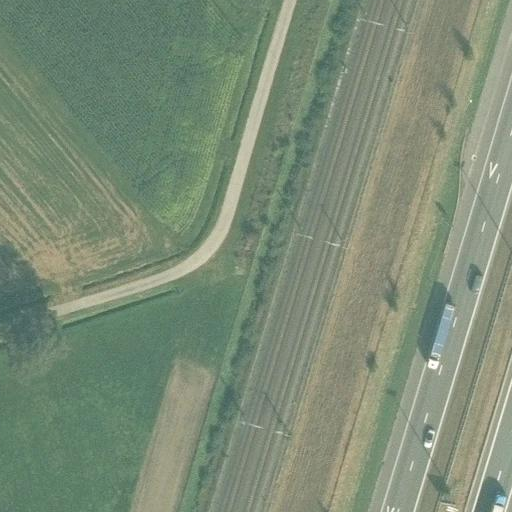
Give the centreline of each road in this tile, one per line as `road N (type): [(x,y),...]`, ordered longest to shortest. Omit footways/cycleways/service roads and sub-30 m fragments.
road 1 (unclassified): [(294,0),(204,249),(0,328)]
road 2 (motorway): [(511,135),(400,511)]
